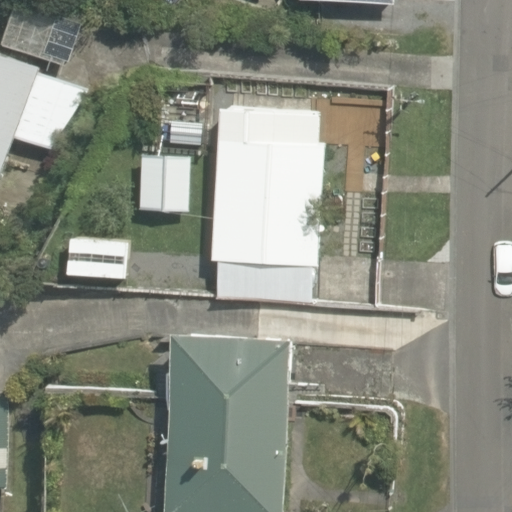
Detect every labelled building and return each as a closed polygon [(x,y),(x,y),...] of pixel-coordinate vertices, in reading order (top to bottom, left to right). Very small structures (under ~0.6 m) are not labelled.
[(85,20),(29,0),(24,0),(10,41),(70,62),(85,20)] [(0,195),(22,136),(55,148),(95,89),(46,71),(49,65),(0,46),(0,195)] [(321,265),(327,266),(334,143),(326,143),(328,112),(229,105),(220,258),(225,258),(321,265)] [(138,240),(78,236),(76,272),(136,276),(138,240)] [(321,265),(225,258),(223,296),(320,303),(321,265)] [(292,511),(303,336),(185,328),(173,511),(292,511)] [(0,487),(11,488),(10,397),(0,396),(0,487)]
